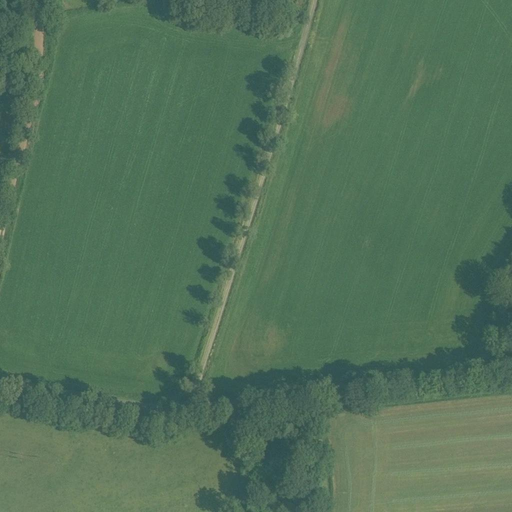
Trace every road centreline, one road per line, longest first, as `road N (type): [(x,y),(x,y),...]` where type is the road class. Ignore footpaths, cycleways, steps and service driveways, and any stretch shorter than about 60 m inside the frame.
road 1 (unclassified): [(0,382),(188,408),(511,375)]
road 2 (track): [(0,236),(35,73),(33,0)]
